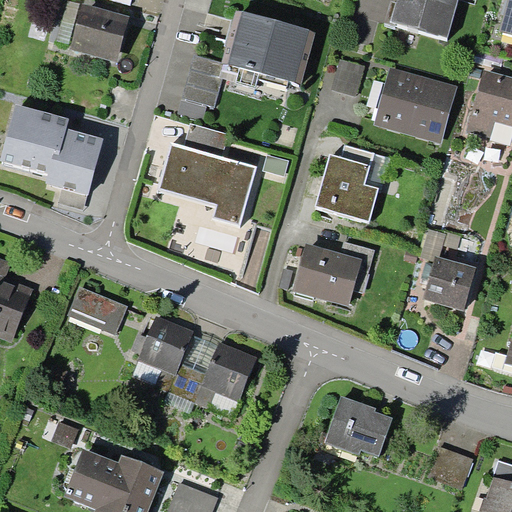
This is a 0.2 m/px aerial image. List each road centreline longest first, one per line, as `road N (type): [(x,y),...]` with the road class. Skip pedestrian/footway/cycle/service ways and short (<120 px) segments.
road 1 (residential): [(171,0),(94,252)]
road 2 (residential): [(94,252),(323,350)]
road 3 (residential): [(323,350),(511,410)]
road 4 (residential): [(253,511),(323,350)]
